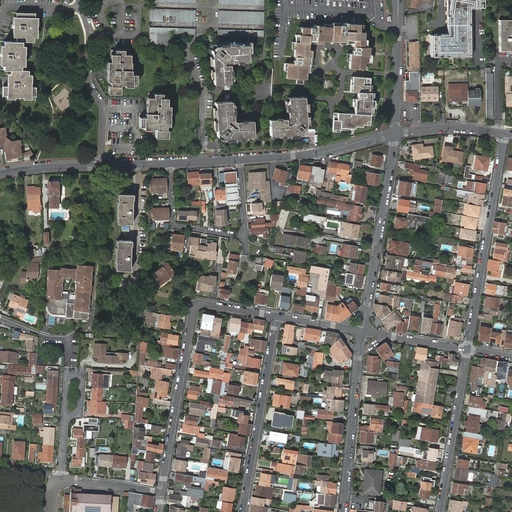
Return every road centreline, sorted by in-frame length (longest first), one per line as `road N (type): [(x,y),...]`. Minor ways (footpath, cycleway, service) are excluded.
road 1 (residential): [(276,316),(194,306),(161,492)]
road 2 (residential): [(467,348),(504,133)]
road 3 (residential): [(239,159),(238,236),(172,226),(169,163)]
road 4 (residential): [(395,133),(362,331)]
road 5 (residential): [(276,316),(243,511)]
road 6 (residential): [(362,331),(343,511)]
road 7 (residential): [(101,165),(103,107),(88,79),(90,33),(81,0)]
road 8 (residential): [(440,511),(467,348)]
road 9 (tertiary): [(395,133),(319,153),(239,159)]
road 10 (residential): [(395,133),(398,0)]
